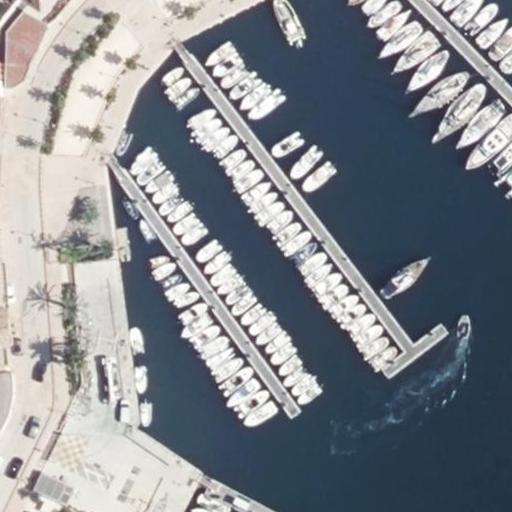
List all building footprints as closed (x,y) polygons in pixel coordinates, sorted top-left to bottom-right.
[(26,0),(6,26),(7,90),(58,0),(26,0)] [(58,0),(7,90),(50,40),(80,0),(58,0)] [(0,332),(2,333),(9,325),(1,227),(0,227),(0,332)] [(0,435),(11,412),(14,404),(15,395),(15,374),(0,374),(0,435)] [(41,470),(28,501),(55,511),(63,511),(75,484),(41,470)]
